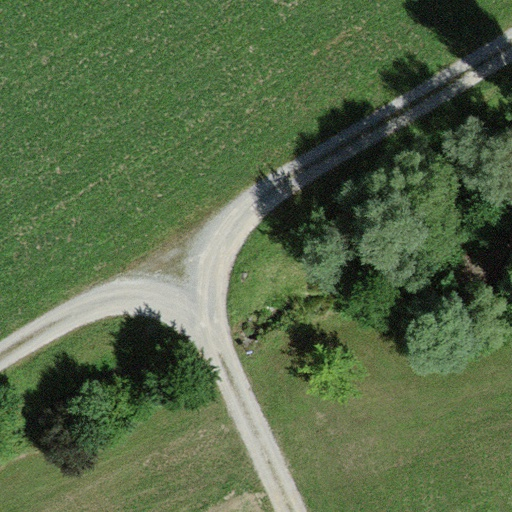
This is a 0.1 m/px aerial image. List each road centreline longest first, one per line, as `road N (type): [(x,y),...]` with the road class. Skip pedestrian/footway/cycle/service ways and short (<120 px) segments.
road 1 (track): [(171,265),(272,187),(511,41)]
road 2 (track): [(273,511),(171,265)]
road 3 (track): [(0,359),(95,299),(171,265)]
